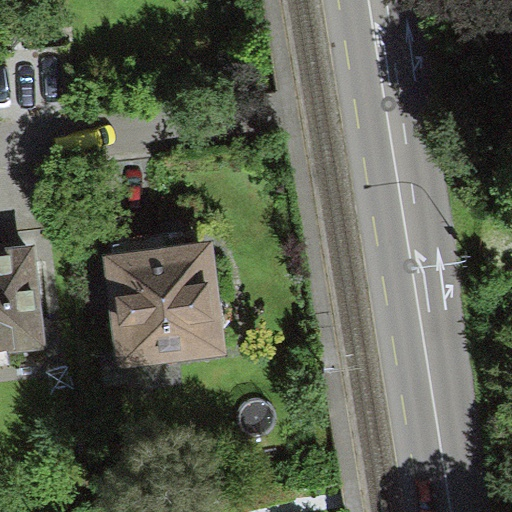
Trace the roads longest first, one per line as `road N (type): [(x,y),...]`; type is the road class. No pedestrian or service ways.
road 1 (primary): [(447,511),(371,0)]
road 2 (residential): [(268,129),(0,156)]
